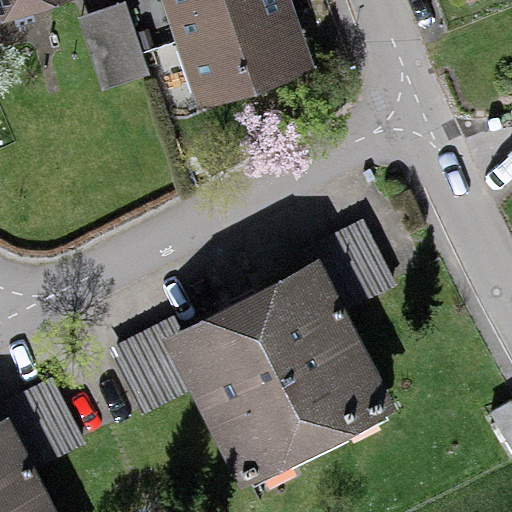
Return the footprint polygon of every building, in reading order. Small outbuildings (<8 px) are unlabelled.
[(68,0),(0,0),(0,24),(70,5),(68,0)] [(286,0),(154,0),(199,121),(315,78),(286,0)] [(495,0),(466,0),(470,11),(495,0)] [(142,79),(123,17),(82,29),(101,91),(142,79)] [(313,265),(158,351),(238,495),(393,410),(313,265)] [(50,511),(2,424),(0,425),(0,511),(50,511)]
